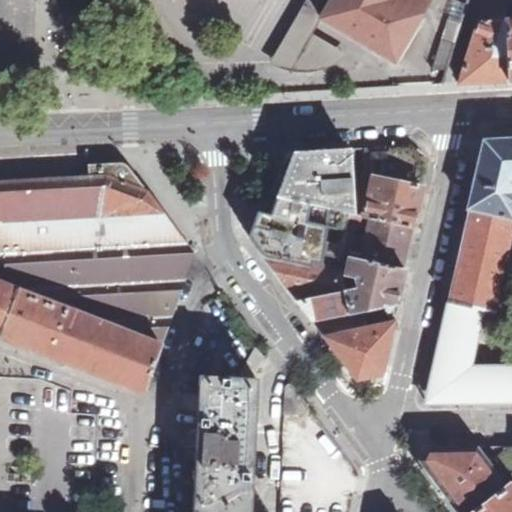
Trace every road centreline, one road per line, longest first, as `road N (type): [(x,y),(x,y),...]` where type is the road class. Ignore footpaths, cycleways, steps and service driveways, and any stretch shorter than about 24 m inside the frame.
road 1 (residential): [(384,463),(223,249),(214,125)]
road 2 (residential): [(460,112),(384,463)]
road 3 (tertiary): [(214,125),(460,112)]
road 4 (tertiary): [(0,132),(214,125)]
road 5 (unknown): [(52,371),(40,476),(60,511)]
